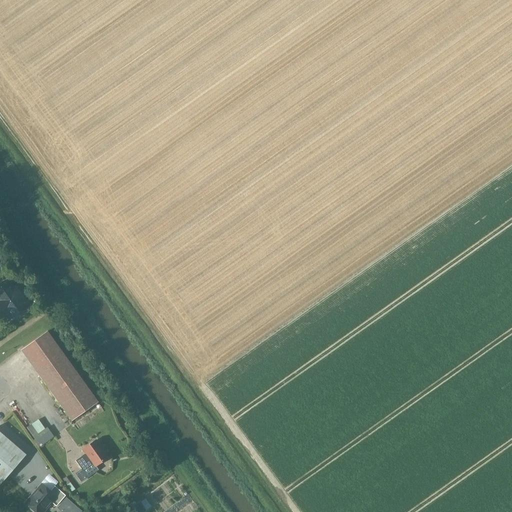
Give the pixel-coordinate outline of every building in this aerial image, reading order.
[(11,281),(0,288),(0,312),(4,314),(8,320),(28,306),(11,281)] [(20,350),(71,421),(97,402),(46,331),(20,350)] [(36,433),(33,434),(38,442),(53,432),(47,422),(43,425),(36,414),(28,420),(36,433)] [(0,484),(25,455),(0,433),(0,484)] [(82,450),(85,454),(75,461),(82,471),(92,464),(94,467),(107,458),(95,440),(82,450)] [(139,454),(133,458),(138,464),(143,461),(139,454)] [(50,491),(42,485),(25,504),(34,511),(41,511),(50,502),(56,506),(65,496),(54,486),(50,491)]
